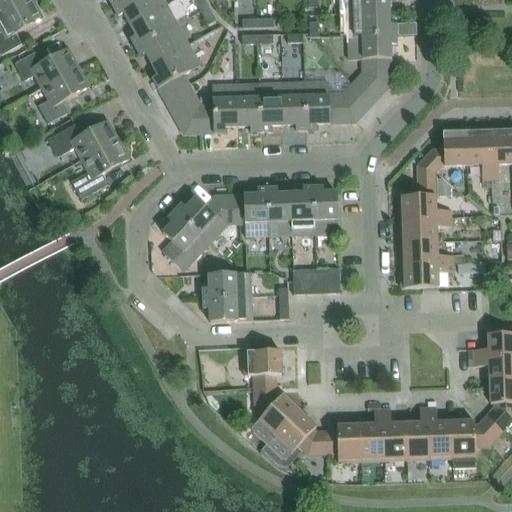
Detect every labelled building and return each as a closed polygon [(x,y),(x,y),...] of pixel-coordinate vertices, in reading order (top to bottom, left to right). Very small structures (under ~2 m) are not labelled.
[(0,0),(0,18),(32,1),(31,0),(0,0)] [(109,0),(108,1),(113,10),(130,0),(109,0)] [(123,16),(129,27),(166,6),(162,0),(130,0),(113,10),(118,18),(123,16)] [(192,0),(200,13),(208,9),(202,0),(192,0)] [(316,0),(307,0),(308,10),(317,9),(316,0)] [(346,0),(347,15),(389,14),(388,1),(394,1),(394,0),(346,0)] [(42,20),(32,1),(0,18),(0,30),(2,34),(0,34),(0,55),(1,57),(21,46),(15,35),(42,20)] [(130,41),(135,49),(176,26),(166,6),(129,27),(135,38),(130,41)] [(208,9),(200,13),(208,27),(215,23),(208,9)] [(347,15),(347,38),(395,37),(395,26),(389,27),(389,14),(347,15)] [(272,20),(257,21),(257,30),(272,29),(272,20)] [(242,30),(257,30),(257,21),(241,21),(242,30)] [(308,24),(309,34),(309,40),(318,39),(317,24),(308,24)] [(145,55),(151,66),(188,46),(176,26),(135,49),(140,58),(145,55)] [(287,45),(302,45),(302,36),(286,36),(287,45)] [(241,46),(257,46),(256,37),(241,38),(241,46)] [(272,37),(256,37),(257,46),(272,46),(272,37)] [(391,75),(390,62),(390,47),(396,47),(395,37),(347,38),(348,62),(361,62),(361,75),(391,75)] [(152,80),(158,92),(164,101),(188,87),(182,76),(199,67),(188,46),(151,66),(157,77),(152,80)] [(34,77),(41,90),(78,70),(67,50),(40,65),(34,54),(14,66),(24,83),(34,77)] [(78,70),(41,90),(48,103),(38,108),(47,126),(67,115),(61,104),(89,89),(78,70)] [(382,96),(389,89),(391,86),(391,75),(361,75),(360,77),(382,96)] [(360,77),(352,86),(373,106),(382,96),(360,77)] [(315,126),(331,126),(343,125),(341,97),(328,97),(327,84),(304,85),(305,133),(315,132),(315,126)] [(304,85),(281,86),(282,127),(295,127),(295,133),(305,133),(304,85)] [(258,86),(235,87),(237,129),(250,128),(250,135),(260,134),(258,86)] [(281,86),(258,86),(260,134),(270,134),(270,128),(282,127),(281,86)] [(352,86),(343,95),(364,115),(373,106),(352,86)] [(164,101),(164,103),(170,112),(195,98),(188,87),(164,101)] [(201,136),(211,136),(224,135),(224,129),(237,129),(235,87),(211,87),(212,106),(200,107),(200,110),(201,136)] [(355,125),(356,123),(364,115),(343,95),(341,97),(343,125),(355,125)] [(176,124),(200,110),(200,107),(195,98),(170,112),(176,124)] [(176,124),(182,135),(183,137),(201,136),(200,110),(176,124)] [(74,150),(81,162),(118,142),(107,123),(80,138),(74,127),(47,141),(57,159),(74,150)] [(511,160),(511,129),(488,130),(490,181),(498,181),(498,166),(511,165),(511,160)] [(488,130),(465,131),(467,167),(481,167),(481,182),(490,181),(488,130)] [(432,152),(425,159),(437,171),(440,168),(467,167),(465,131),(442,131),(443,151),(432,152)] [(118,142),(81,162),(88,174),(71,184),(81,202),(107,187),(101,176),(129,161),(118,142)] [(398,199),(398,222),(450,220),(450,212),(435,212),(435,198),(434,182),(434,175),(437,171),(425,159),(417,168),(418,198),(398,199)] [(441,182),(434,182),(435,198),(449,197),(449,189),(441,182)] [(314,237),(312,189),(302,190),(302,195),(289,196),(291,238),(314,237)] [(322,189),(312,189),(314,237),(338,236),(336,194),(323,195),(322,189)] [(291,238),(289,196),(277,196),(277,190),(267,191),(268,238),(291,238)] [(257,197),(241,198),(229,198),(230,212),(231,211),(232,227),(244,226),(245,239),(268,238),(267,191),(257,191),(257,197)] [(214,198),(212,200),(204,209),(195,200),(186,210),(181,206),(174,214),(209,246),(227,227),(232,227),(231,211),(230,212),(229,198),(214,198)] [(172,244),(170,246),(162,254),(183,274),(209,246),(174,214),(167,221),(172,225),(162,235),(172,244)] [(398,222),(399,245),(436,244),(436,229),(450,229),(450,220),(398,222)] [(399,245),(400,268),(452,266),(451,257),(437,258),(436,244),(399,245)] [(463,257),(451,257),(452,266),(463,265),(463,257)] [(452,274),(452,266),(400,268),(401,291),(438,290),(437,275),(452,274)] [(473,266),(457,267),(457,276),(473,276),(473,266)] [(324,271),(306,272),(307,297),(325,296),(324,271)] [(339,295),(339,293),(338,271),(324,271),(325,296),(339,295)] [(292,272),(292,274),(293,297),(307,297),(306,272),(292,272)] [(202,291),(203,301),(250,299),(249,275),(208,277),(208,290),(202,291)] [(511,282),(499,283),(499,292),(511,290),(511,282)] [(278,291),(279,306),(287,306),(287,290),(278,291)] [(250,299),(203,301),(203,311),(209,311),(209,324),(251,323),(250,299)] [(287,306),(279,306),(279,322),(288,321),(287,306)] [(473,352),(473,360),(511,358),(511,335),(507,336),(487,336),(488,351),(473,352)] [(253,378),(253,387),(275,387),(275,377),(281,377),(280,353),(243,354),(244,378),(253,378)] [(488,368),(489,382),(511,381),(511,358),(473,360),(474,369),(488,368)] [(494,410),(486,418),(502,433),(511,422),(511,381),(489,382),(490,406),(494,406),(494,410)] [(275,387),(253,387),(254,407),(264,416),(256,424),(257,425),(250,432),(266,447),(267,447),(298,413),(281,397),(279,400),(276,397),(276,396),(275,387)] [(218,396),(208,402),(215,412),(219,410),(226,405),(219,395),(218,396)] [(419,425),(405,426),(406,463),(429,462),(427,410),(419,410),(419,425)] [(435,410),(427,410),(429,462),(452,461),(450,424),(436,425),(435,410)] [(390,411),(381,412),(383,463),(406,463),(405,426),(390,426),(390,411)] [(373,427),(359,427),(360,464),(383,463),(381,412),(373,412),(373,427)] [(298,413),(267,447),(281,460),(285,460),(297,447),(303,453),(307,457),(327,456),(326,434),(316,435),(313,432),(315,429),(298,413)] [(474,423),(450,424),(452,461),(450,461),(451,472),(475,471),(475,460),(475,449),(487,449),(502,433),(486,418),(478,427),(474,427),(474,423)] [(327,456),(337,456),(337,465),(360,464),(359,427),(336,428),(336,434),(326,434),(327,456)]
